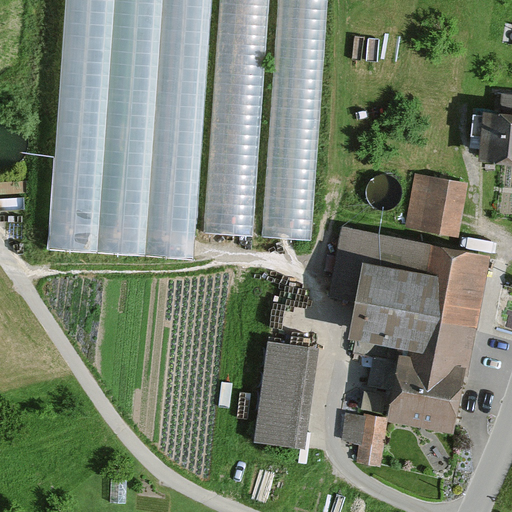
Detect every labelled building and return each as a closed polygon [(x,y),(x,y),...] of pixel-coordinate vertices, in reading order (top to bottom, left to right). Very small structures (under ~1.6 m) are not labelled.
[(210,0),(61,0),(43,252),(191,263),(210,0)] [(270,0),(219,0),(202,237),(254,241),(270,0)] [(329,0),(278,0),(261,240),(311,243),(329,0)] [(489,163),(511,164),(511,114),(493,113),(489,163)] [(408,226),(462,235),(470,186),(416,177),(408,226)] [(406,362),(396,415),(469,428),(501,252),(433,240),(428,268),(372,258),(358,335),(423,347),(420,364),(406,362)] [(317,446),(331,344),(275,337),(261,438),(317,446)] [(391,464),(396,416),(370,413),(365,461),(391,464)]
